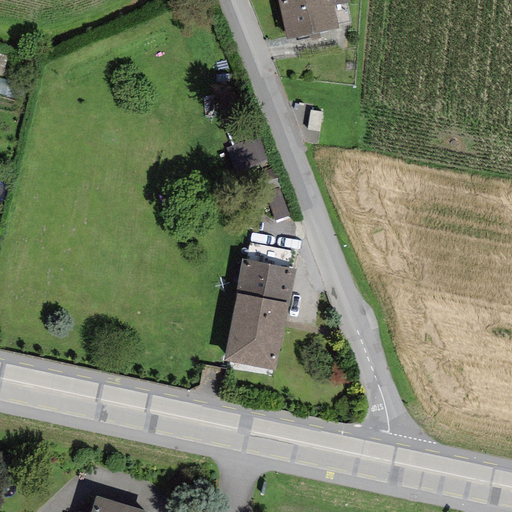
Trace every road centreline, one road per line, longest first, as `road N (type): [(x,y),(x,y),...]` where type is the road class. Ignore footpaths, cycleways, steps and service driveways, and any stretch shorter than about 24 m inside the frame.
road 1 (unclassified): [(226,0),(411,470)]
road 2 (primary): [(411,470),(0,383)]
road 3 (unknown): [(332,271),(212,219)]
